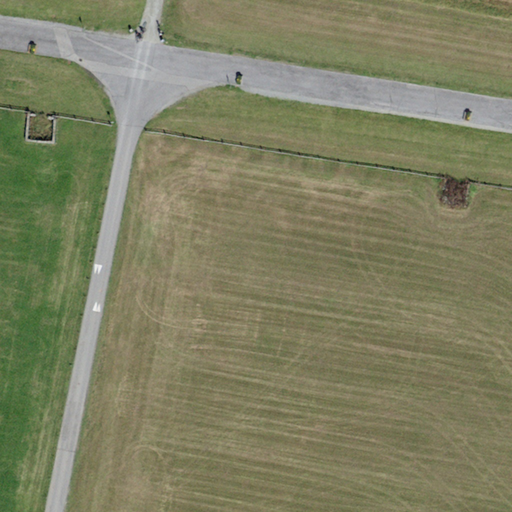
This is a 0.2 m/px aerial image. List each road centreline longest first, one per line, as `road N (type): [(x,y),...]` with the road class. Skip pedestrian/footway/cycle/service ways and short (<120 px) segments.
road 1 (residential): [(147,60),(57,511)]
road 2 (residential): [(511,118),(147,60)]
road 3 (residential): [(147,60),(0,36)]
